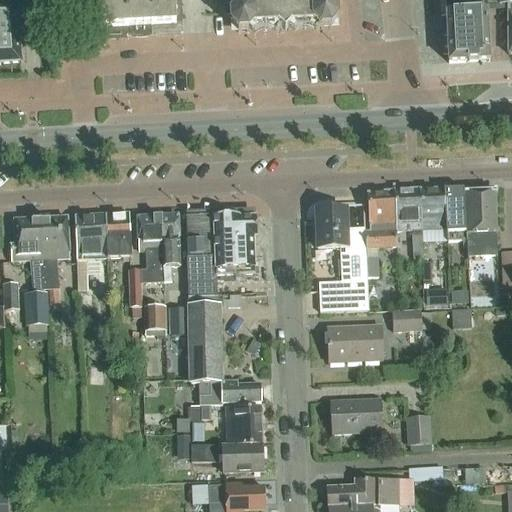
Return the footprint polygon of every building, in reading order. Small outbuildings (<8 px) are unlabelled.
[(96,0),(99,39),(99,41),(113,40),(127,39),(142,38),(152,38),(155,38),(169,37),(183,36),(180,0),(96,0)] [(237,36),(246,35),(281,34),(281,33),(287,33),(287,34),(323,32),(323,31),(328,31),(328,32),(331,32),(338,24),(338,20),(337,20),(337,16),(336,0),(222,0),(223,18),(230,18),(230,20),(231,26),(230,26),(230,29),(237,36)] [(447,37),(438,40),(443,57),(449,57),(449,65),(489,63),(487,15),(485,0),(441,0),(443,19),(447,19),(447,37)] [(508,7),(508,57),(511,56),(511,0),(499,0),(500,8),(508,7)] [(0,67),(1,67),(20,65),(17,7),(0,8),(0,67)] [(446,218),(444,192),(421,193),(422,233),(447,232),(446,218)] [(466,231),(464,194),(464,192),(444,192),(446,218),(447,232),(447,244),(461,243),(461,232),(466,231)] [(497,192),(478,193),(464,194),(466,231),(461,232),(461,243),(468,243),(468,260),(497,259),(497,236),(498,236),(496,195),(497,195),(497,192)] [(368,195),(368,199),(370,235),(366,235),(366,258),(367,282),(379,281),(378,251),(397,251),(397,234),(395,193),(394,193),(394,194),(378,195),(368,195)] [(422,233),(421,193),(395,193),(397,234),(414,234),(414,238),(413,238),(414,258),(423,257),(423,258),(422,233)] [(366,258),(366,235),(365,231),(349,232),(349,212),(315,213),(317,253),(341,252),(346,252),(346,255),(341,256),(342,283),(367,282),(366,258)] [(130,217),(107,218),(108,261),(132,260),(130,217)] [(188,310),(189,339),(190,385),(199,385),(200,410),(202,410),(223,409),(223,406),(261,405),(260,388),(239,389),(238,384),(224,385),(224,372),(222,372),(220,300),(218,300),(217,279),(255,277),(254,240),(257,239),(256,219),(239,219),(239,217),(214,218),(214,220),(187,222),(188,261),(187,261),(188,301),(188,310)] [(108,261),(107,218),(75,220),(78,294),(89,294),(87,262),(108,261)] [(164,284),(161,219),(139,220),(140,256),(146,256),(148,285),(164,284)] [(179,219),(161,219),(164,284),(172,284),(172,269),(178,269),(177,241),(179,241),(179,221),(179,219)] [(67,220),(42,222),(45,263),(46,263),(47,292),(49,292),(58,292),(56,263),(70,263),(70,257),(67,220)] [(34,293),(47,292),(46,263),(45,263),(42,222),(15,223),(16,247),(12,247),(13,266),(32,265),(34,293)] [(511,254),(502,255),(503,290),(511,290),(511,254)] [(128,273),(130,311),(130,322),(143,322),(142,310),(141,273),(128,273)] [(367,282),(342,283),(342,285),(319,286),(320,316),(369,314),(367,282)] [(4,287),(6,314),(19,313),(17,286),(4,287)] [(58,292),(49,292),(50,307),(60,307),(59,292),(58,292)] [(427,309),(447,308),(447,292),(426,292),(427,309)] [(468,294),(452,294),(452,307),(468,306),(468,294)] [(48,327),(46,295),(26,296),(28,328),(48,327)] [(230,304),(222,304),(222,311),(241,310),(241,298),(230,299),(230,304)] [(145,340),(156,340),(167,339),(166,310),(144,311),(145,340)] [(189,339),(188,310),(169,311),(170,339),(189,339)] [(421,313),(392,315),(393,337),(421,335),(421,313)] [(453,331),(472,331),(471,315),(452,316),(453,331)] [(381,329),(328,331),(329,367),(383,364),(381,329)] [(261,347),(253,343),(247,354),(254,358),(261,347)] [(381,403),(331,405),(333,438),(382,436),(381,403)] [(202,410),(200,410),(191,410),(191,426),(202,426),(202,410)] [(227,448),(262,448),(261,410),(226,411),(227,448)] [(430,420),(406,422),(408,450),(432,448),(430,420)] [(191,426),(191,422),(177,422),(177,436),(190,435),(190,426),(191,426)] [(190,463),(190,447),(190,439),(177,439),(178,463),(190,463)] [(262,448),(227,448),(223,448),(191,449),(192,467),(224,466),(224,476),(263,475),(262,448)] [(372,511),(373,509),(374,508),(399,507),(398,485),(374,486),(374,484),(355,484),(355,490),(328,491),(328,511),(372,511)] [(243,487),(226,488),(226,485),(208,486),(209,507),(227,506),(227,511),(265,511),(264,491),(243,492),(243,487)]
